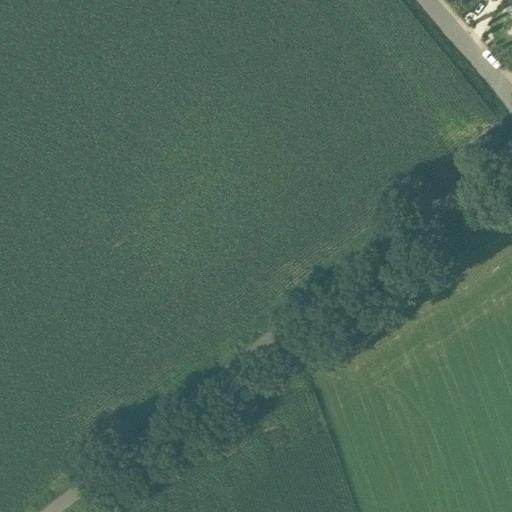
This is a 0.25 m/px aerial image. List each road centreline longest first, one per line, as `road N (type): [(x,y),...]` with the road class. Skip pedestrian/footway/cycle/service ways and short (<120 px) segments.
road 1 (residential): [(511,154),(55,511)]
road 2 (unclassified): [(511,99),(424,0)]
